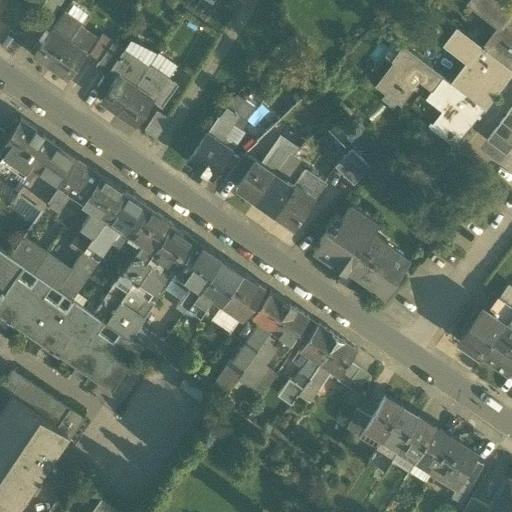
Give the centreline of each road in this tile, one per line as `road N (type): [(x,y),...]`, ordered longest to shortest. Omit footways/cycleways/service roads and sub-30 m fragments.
road 1 (residential): [(0,78),(404,357)]
road 2 (residential): [(404,357),(511,217)]
road 3 (residential): [(404,357),(511,430)]
